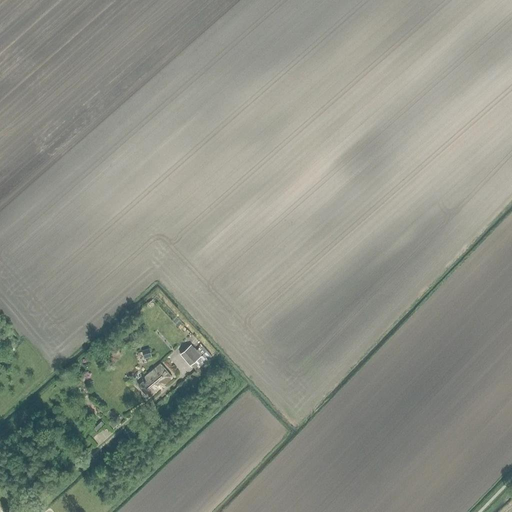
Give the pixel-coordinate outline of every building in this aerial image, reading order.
[(191,345),(180,354),(191,366),(201,356),(191,345)] [(142,351),(144,359),(152,357),(149,349),(142,351)] [(139,386),(149,398),(172,378),(160,364),(142,380),(144,381),(139,386)] [(113,419),(109,423),(113,429),(118,425),(113,419)] [(100,421),(93,428),(97,432),(104,425),(100,421)]
